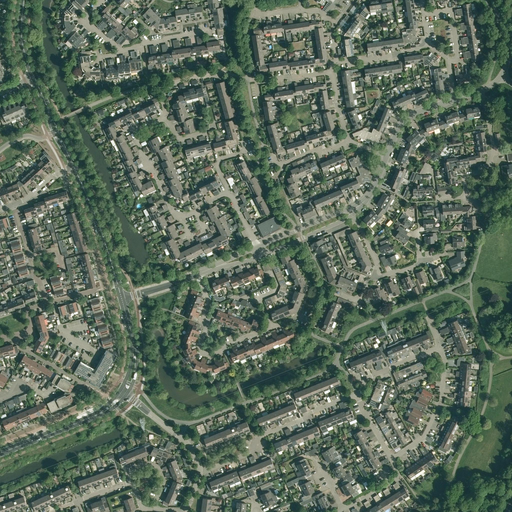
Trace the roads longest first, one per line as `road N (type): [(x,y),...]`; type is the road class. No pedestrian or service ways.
road 1 (residential): [(199,473),(356,393)]
road 2 (residential): [(272,328),(202,353),(209,303),(196,273)]
road 3 (tertiary): [(73,166),(121,299)]
road 4 (residential): [(439,346),(440,404),(423,436),(391,458)]
road 5 (residential): [(177,212),(130,131),(162,115)]
road 6 (residential): [(466,198),(463,177),(482,169),(493,152),(480,90)]
